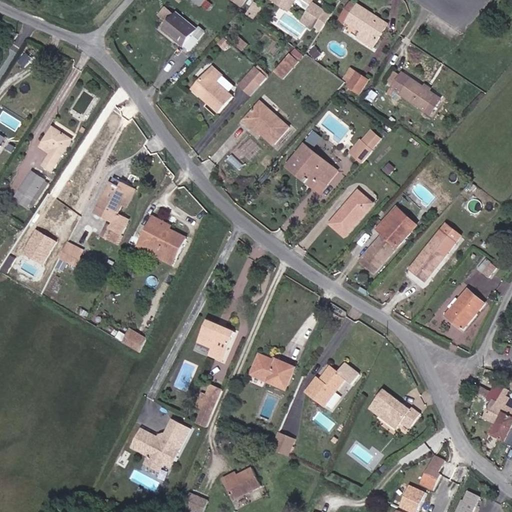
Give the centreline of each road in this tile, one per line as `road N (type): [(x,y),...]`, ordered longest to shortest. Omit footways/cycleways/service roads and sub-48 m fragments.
road 1 (residential): [(436,382),(404,332),(243,220),(88,44)]
road 2 (residential): [(511,484),(463,440),(436,382)]
road 3 (unclassified): [(436,382),(480,356),(511,286)]
